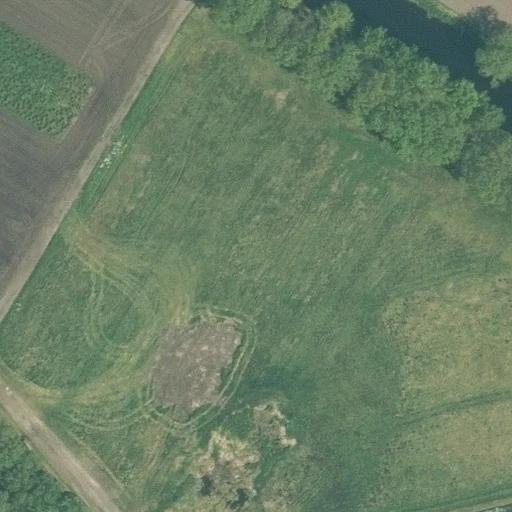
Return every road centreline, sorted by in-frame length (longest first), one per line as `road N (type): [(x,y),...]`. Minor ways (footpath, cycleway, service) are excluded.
road 1 (track): [(0,310),(189,0)]
road 2 (tertiary): [(511,169),(243,0)]
road 3 (track): [(110,511),(0,389)]
